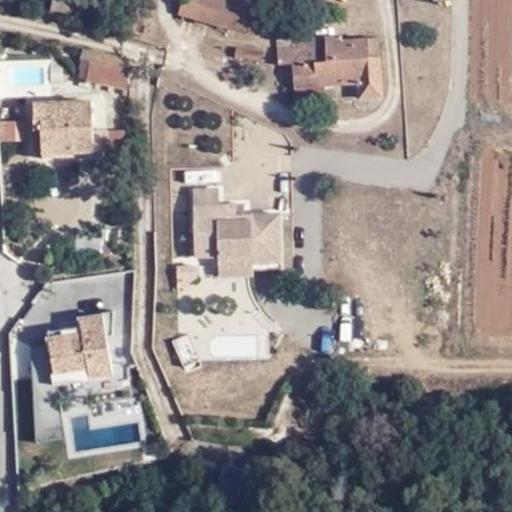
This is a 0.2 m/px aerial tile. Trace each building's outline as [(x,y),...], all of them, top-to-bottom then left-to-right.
[(70,0),(24,0),(23,6),(66,17),(70,0)] [(194,0),(201,2),(197,18),(243,31),(256,34),(260,20),(264,21),(266,12),(262,12),(263,8),(254,5),(255,0),(194,0)] [(144,1),(130,2),(131,31),(146,30),(144,1)] [(277,36),(277,62),(292,62),(294,85),(356,83),(357,98),(380,97),(379,56),(379,40),(367,40),(340,41),(340,37),(290,40),(291,36),(277,36)] [(238,60),(261,61),(261,49),(239,48),(238,60)] [(132,109),(136,77),(88,65),(84,82),(93,85),(90,98),(132,109)] [(46,134),(45,159),(77,161),(76,167),(96,168),(110,167),(110,147),(97,146),(98,119),(39,117),(39,134),(46,134)] [(25,120),(0,122),(1,141),(26,140),(25,120)] [(36,160),(45,161),(45,159),(46,134),(39,134),(36,160)] [(110,147),(110,167),(127,168),(127,147),(110,147)] [(45,161),(44,172),(76,172),(76,167),(77,161),(45,159),(45,161)] [(220,190),(194,190),(195,258),(219,257),(220,277),(254,277),(254,263),(283,263),(282,215),(255,215),(255,214),(245,215),(236,215),(236,205),(220,206),(220,190)] [(81,362),(83,374),(106,370),(99,331),(129,326),(130,287),(92,292),(95,310),(80,311),(71,313),(72,319),(73,330),(41,335),(47,368),(81,362)] [(88,293),(80,311),(95,310),(92,292),(88,293)] [(39,324),(41,335),(73,330),(72,319),(39,324)] [(49,380),(83,374),(81,362),(47,368),(49,380)] [(229,511),(244,480),(221,470),(208,502),(228,511),(229,511)]
